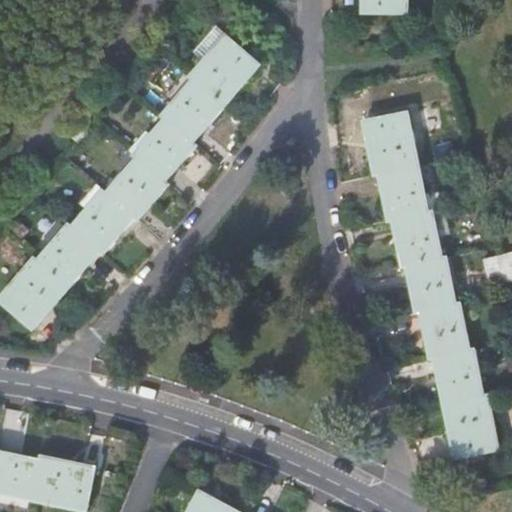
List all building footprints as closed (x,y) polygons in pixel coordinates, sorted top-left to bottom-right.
[(410,0),(365,0),(365,10),(410,11),(410,0)] [(195,52),(206,60),(227,34),(217,26),(195,52)] [(197,78),(228,104),(262,63),(227,34),(206,60),(193,75),(197,78)] [(228,104),(197,78),(165,115),(169,118),(196,141),(228,104)] [(379,172),(420,163),(408,108),(363,118),(376,173),(379,172)] [(196,141),(169,118),(138,155),(141,157),(169,181),(200,144),(196,141)] [(169,181),(141,157),(110,193),(138,216),(141,219),(172,183),(169,181)] [(420,163),(379,172),(390,220),(393,220),(431,211),(420,163)] [(138,216),(110,193),(106,190),(75,227),(103,250),(107,253),(138,216)] [(431,211),(393,220),(404,266),(408,265),(445,257),(434,210),(431,211)] [(103,250),(75,227),(72,223),(40,261),(71,287),(71,288),(103,250)] [(511,249),(487,257),(494,282),(511,276),(511,249)] [(445,257),(408,265),(419,313),(422,312),(459,304),(448,256),(445,257)] [(71,287),(40,261),(36,258),(2,297),(37,327),(71,287)] [(459,304),(422,312),(433,359),(435,358),(473,349),(462,303),(459,304)] [(473,349),(435,358),(446,403),(487,394),(476,349),(473,349)] [(487,394),(446,403),(458,456),(503,446),(490,393),(487,394)] [(0,493),(35,500),(42,459),(0,451),(0,493)] [(42,459),(35,500),(89,510),(97,466),(43,456),(42,459)] [(240,511),(200,492),(189,511),(240,511)]
